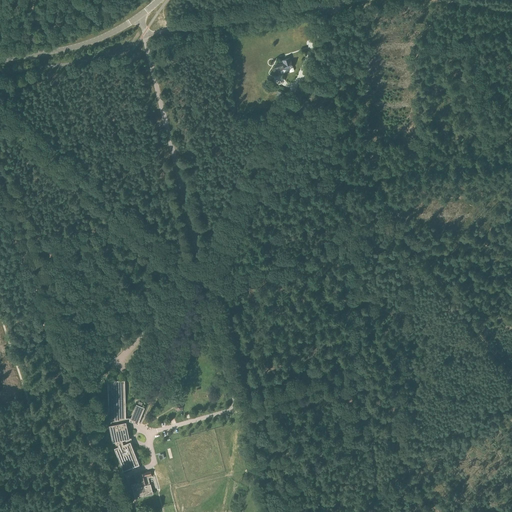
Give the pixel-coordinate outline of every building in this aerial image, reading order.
[(276,65),(276,68),(272,69),(275,76),(281,74),(279,68),(280,68),(281,70),(285,69),(289,68),(290,72),(294,71),(294,70),(293,67),(291,60),(290,60),(290,58),(283,60),(284,63),(276,65)] [(315,74),(315,73),(311,74),(312,80),(316,80),(325,78),(324,72),(315,74)] [(287,93),(278,90),(276,95),(284,98),(287,93)] [(114,448),(123,471),(139,464),(131,442),(132,441),(131,438),(130,438),(126,422),(130,421),(138,425),(145,408),(136,404),(131,418),(126,418),(125,380),(108,381),(109,419),(111,419),(111,425),(109,425),(113,442),(114,442),(116,447),(114,448)] [(136,483),(131,484),(135,499),(153,494),(151,484),(150,484),(148,477),(152,476),(151,471),(145,473),(140,474),(142,482),(136,483)]
